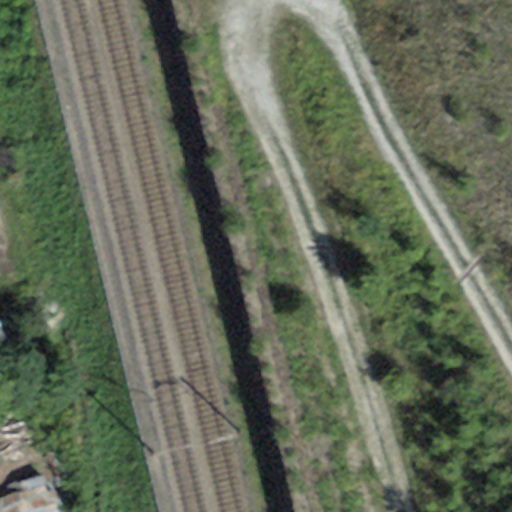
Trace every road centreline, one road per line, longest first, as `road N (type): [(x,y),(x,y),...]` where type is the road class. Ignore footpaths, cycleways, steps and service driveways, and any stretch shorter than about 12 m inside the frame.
road 1 (track): [(398,511),(347,326),(239,47),(246,0)]
road 2 (track): [(311,0),(511,348)]
